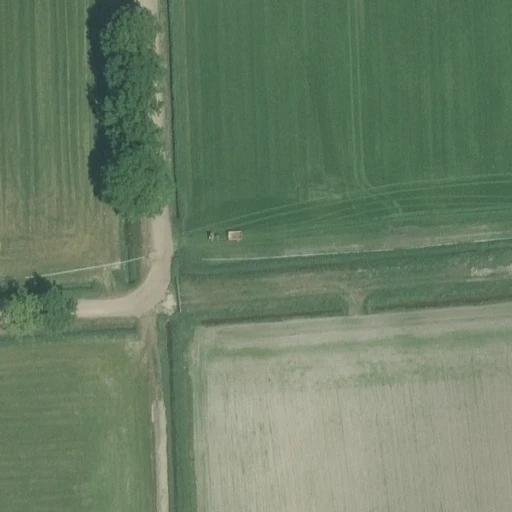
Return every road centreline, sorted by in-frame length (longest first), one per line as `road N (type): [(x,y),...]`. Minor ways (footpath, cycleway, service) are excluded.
road 1 (track): [(145,300),(511,269)]
road 2 (track): [(152,0),(162,268),(145,300)]
road 3 (track): [(145,300),(155,340),(159,511)]
road 4 (track): [(0,318),(145,300)]
